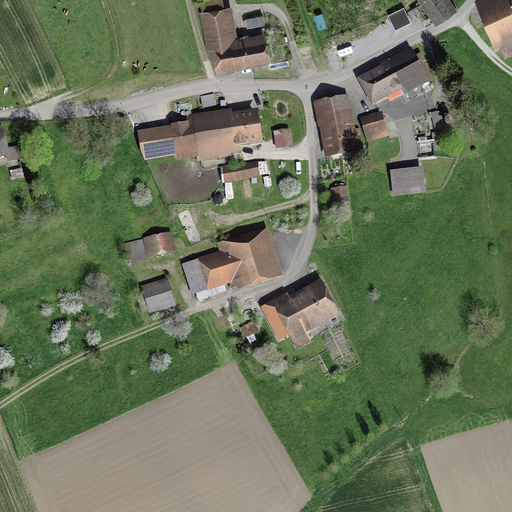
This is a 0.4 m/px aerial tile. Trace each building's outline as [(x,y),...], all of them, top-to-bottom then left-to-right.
[(266,58),(262,38),(229,44),(223,10),(221,11),(218,0),(214,0),(202,2),(210,47),(213,47),(217,67),(266,58)] [(421,0),(436,20),(455,7),(449,0),(421,0)] [(511,0),(494,0),(478,7),(495,47),(511,39),(511,0)] [(388,16),(395,30),(410,23),(403,9),(388,16)] [(262,15),(247,17),(248,27),(264,24),(262,15)] [(390,66),(362,80),(372,100),(399,87),(402,94),(425,83),(409,49),(387,61),(390,66)] [(321,103),(330,154),(352,150),(344,107),(350,106),(349,99),(321,103)] [(195,101),(173,104),(175,117),(197,114),(195,101)] [(141,133),(144,156),(174,152),(175,158),(198,155),(199,160),(228,156),(227,145),(259,140),(255,114),(171,126),(171,129),(141,133)] [(380,117),(361,121),(364,133),(383,128),(380,117)] [(289,129),(274,131),(275,147),(291,144),(289,129)] [(4,134),(0,134),(0,157),(8,155),(9,161),(21,158),(19,148),(7,150),(4,134)] [(419,158),(433,156),(431,143),(417,145),(419,158)] [(264,163),(223,169),(224,181),(265,175),(264,163)] [(420,170),(392,173),(394,193),(423,190),(420,170)] [(294,172),(233,185),(237,204),(299,191),(294,172)] [(332,189),(335,215),(350,213),(347,186),(332,189)] [(186,270),(192,288),(240,273),(244,283),(275,273),(261,230),(218,244),(222,258),(186,270)] [(128,262),(167,253),(163,236),(125,245),(128,262)] [(286,296),(263,308),(279,340),(311,322),(312,324),(337,311),(323,286),(325,285),(320,276),(286,294),(286,296)] [(174,305),(167,281),(142,288),(149,312),(174,305)] [(252,322),(242,328),(247,336),(257,330),(252,322)]
